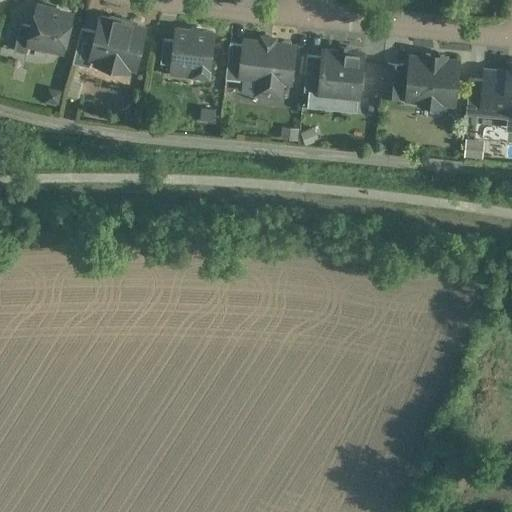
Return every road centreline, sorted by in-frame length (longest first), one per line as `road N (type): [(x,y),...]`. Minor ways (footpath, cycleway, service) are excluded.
road 1 (residential): [(511,175),(154,140),(0,112)]
road 2 (residential): [(510,39),(307,18)]
road 3 (residential): [(307,18),(147,0)]
